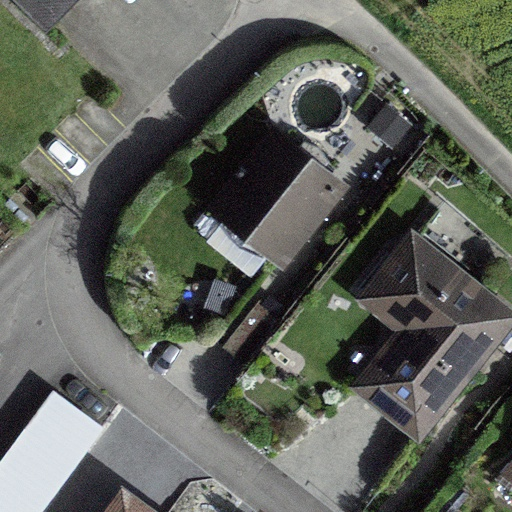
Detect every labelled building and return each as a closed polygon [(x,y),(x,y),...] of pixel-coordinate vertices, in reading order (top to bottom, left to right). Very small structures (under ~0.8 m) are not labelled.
[(18,0),(45,26),(70,0),(18,0)] [(334,190),(269,138),(213,209),(278,261),(334,190)] [(375,284),(415,316),(357,387),(414,433),(505,320),(409,243),(375,284)] [(279,321),(256,302),(219,349),(242,367),(279,321)] [(0,511),(36,511),(97,430),(49,395),(0,461),(0,511)]
